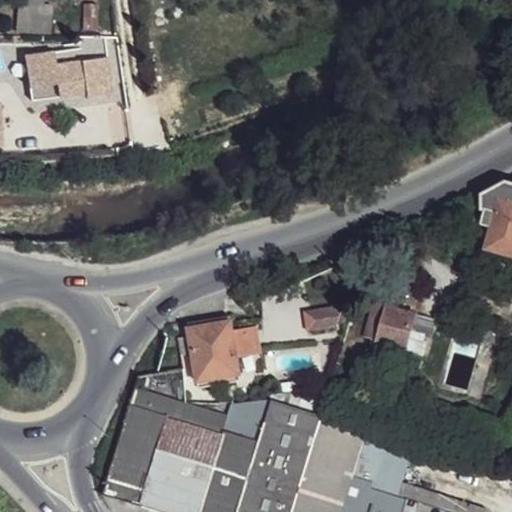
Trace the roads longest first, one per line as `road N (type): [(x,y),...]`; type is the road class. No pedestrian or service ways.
road 1 (secondary): [(167,284),(361,218),(511,147)]
road 2 (secondary): [(97,397),(167,284)]
